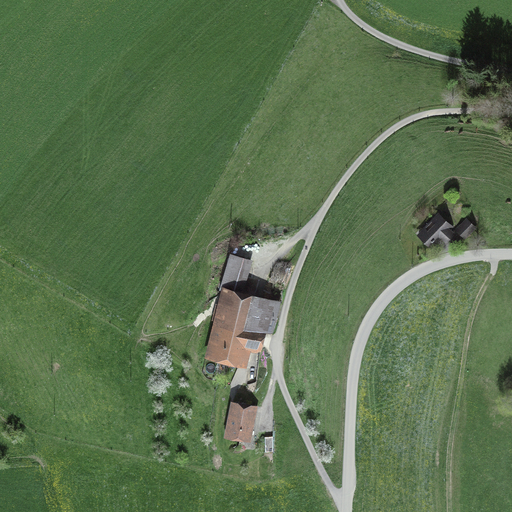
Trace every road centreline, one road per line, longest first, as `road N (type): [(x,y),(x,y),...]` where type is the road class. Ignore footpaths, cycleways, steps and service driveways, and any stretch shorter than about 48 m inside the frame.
road 1 (unclassified): [(346,511),(279,373),(278,336),(296,270),(326,205),(383,136),(431,112),(511,111)]
road 2 (tertiary): [(346,511),(353,368),(369,319),(397,285),(424,269),(511,254)]
road 3 (track): [(497,255),(468,321),(448,511)]
road 4 (unclassified): [(511,71),(418,51),(368,28),(340,0)]
